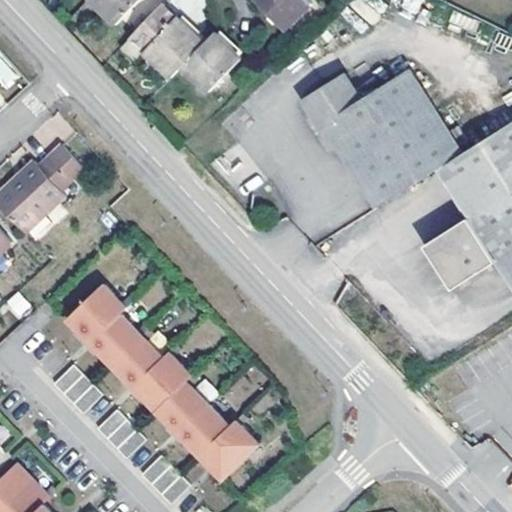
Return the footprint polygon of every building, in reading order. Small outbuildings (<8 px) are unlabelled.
[(96,0),(118,21),(138,0),(96,0)] [(133,34),(148,49),(175,75),(185,64),(207,41),(166,0),(133,34)] [(262,0),(286,26),(312,0),(262,0)] [(207,41),(185,64),(212,89),(244,56),(217,31),(207,41)] [(138,58),(148,49),(133,34),(124,44),(138,58)] [(0,61),(0,82),(1,84),(12,76),(0,61)] [(442,165),(467,149),(412,67),(365,97),(348,72),(308,99),(338,145),(341,143),(382,203),(442,165)] [(511,121),(467,149),(442,165),(474,213),(432,241),(459,285),(502,257),(511,271),(511,121)] [(30,176),(2,203),(29,231),(70,194),(65,187),(76,176),(54,153),(43,164),(38,158),(25,171),(30,176)] [(0,194),(0,200),(2,203),(30,176),(25,171),(0,194)] [(0,226),(0,255),(15,242),(0,226)] [(167,356),(150,338),(146,333),(141,328),(125,311),(131,305),(126,300),(108,281),(71,316),(83,329),(98,345),(130,379),(144,394),(174,426),(185,438),(209,464),(223,478),(260,444),(241,423),(237,418),(230,424),(226,419),(194,385),(189,380),(195,374),(178,355),(173,350),(167,356)] [(6,300),(17,317),(31,308),(20,291),(6,300)] [(131,305),(137,299),(132,294),(126,300),(131,305)] [(146,333),(152,328),(147,322),(141,328),(146,333)] [(150,338),(157,333),(152,328),(146,333),(150,338)] [(178,355),(184,349),(179,344),(173,350),(178,355)] [(87,411),(107,392),(78,362),(58,381),(87,411)] [(194,385),(200,379),(195,374),(189,380),(194,385)] [(129,457),(149,438),(121,407),(100,426),(129,457)] [(241,423),(248,417),(243,412),(237,418),(241,423)] [(230,424),(237,418),(232,413),(226,419),(230,424)] [(172,503),(192,484),(164,454),(144,472),(172,503)] [(32,511),(43,502),(51,495),(46,490),(18,461),(0,477),(0,511),(32,511)] [(51,495),(57,488),(53,484),(46,490),(51,495)] [(53,511),(43,502),(32,511),(53,511)]
